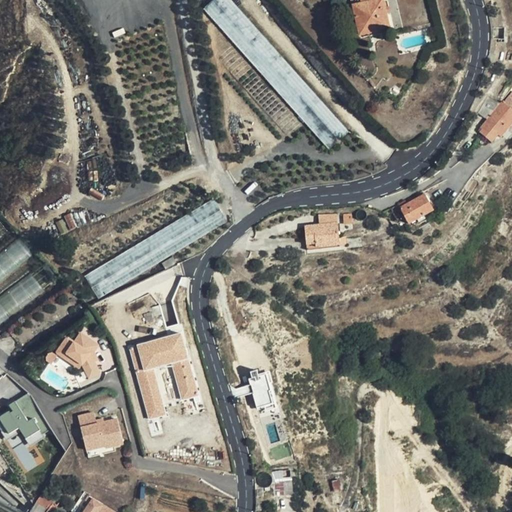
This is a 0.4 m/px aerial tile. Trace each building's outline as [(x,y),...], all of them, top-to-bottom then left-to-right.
[(216,0),(206,9),(330,148),(349,131),(232,0),(216,0)] [(386,0),(367,0),(353,4),(361,36),(391,29),(384,1),(386,0)] [(511,123),(511,92),(511,93),(481,134),(486,138),(492,131),(499,136),(501,138),(511,123)] [(486,138),(488,139),(493,143),(499,136),(492,131),(486,138)] [(434,211),(423,193),(398,208),(408,227),(434,211)] [(230,222),(217,199),(87,275),(100,297),(230,222)] [(320,226),(338,223),(337,216),(319,217),(320,226)] [(0,220),(0,240),(10,233),(0,220)] [(341,246),(338,223),(320,226),(306,227),(308,246),(317,245),(317,249),(341,246)] [(22,237),(0,254),(0,281),(35,254),(22,237)] [(47,263),(0,298),(0,322),(59,278),(47,263)] [(161,304),(170,334),(183,331),(173,300),(161,304)] [(199,395),(184,333),(132,346),(150,418),(167,413),(155,368),(173,363),(182,399),(199,395)] [(65,342),(59,351),(66,356),(65,357),(81,368),(88,381),(98,376),(92,365),(88,359),(92,356),(91,356),(96,349),(77,338),(72,347),(65,342)] [(55,358),(78,372),(84,383),(88,381),(81,368),(65,357),(66,356),(59,351),(55,358)] [(277,407),(273,385),(255,388),(258,410),(277,407)] [(29,420),(17,401),(11,405),(15,410),(12,412),(10,410),(0,417),(11,433),(21,427),(28,438),(41,429),(33,417),(29,420)] [(95,411),(79,415),(85,438),(90,436),(93,449),(106,445),(107,448),(116,446),(125,443),(119,418),(105,422),(98,424),(97,419),(95,411)] [(90,436),(85,438),(90,457),(117,450),(116,446),(107,448),(106,445),(93,449),(90,436)] [(296,492),(294,481),(280,482),(281,494),(296,492)] [(48,511),(58,500),(45,489),(32,511),(48,511)] [(366,510),(367,496),(358,496),(358,500),(354,499),(351,508),(366,510)] [(108,511),(89,499),(88,502),(90,503),(84,511),(108,511)]
